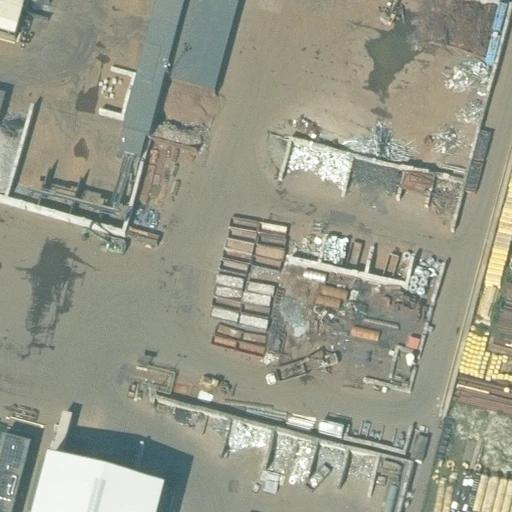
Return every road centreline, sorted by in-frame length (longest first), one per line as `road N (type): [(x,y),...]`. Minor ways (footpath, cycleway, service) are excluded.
road 1 (unknown): [(511,71),(431,376),(412,404),(325,382),(117,305)]
road 2 (unknown): [(117,305),(230,118),(271,0)]
road 3 (unknown): [(66,289),(49,334),(52,350),(90,390),(161,432),(181,455),(177,511)]
